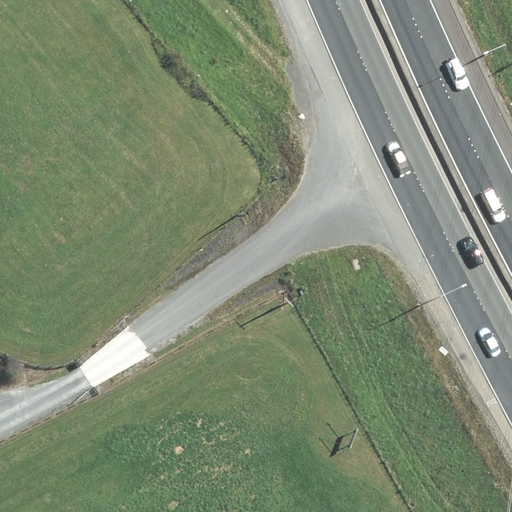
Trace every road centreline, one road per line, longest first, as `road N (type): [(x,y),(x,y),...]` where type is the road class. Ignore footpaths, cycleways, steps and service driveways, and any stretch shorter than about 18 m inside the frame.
road 1 (motorway): [(511,364),(337,0)]
road 2 (motorway): [(409,0),(511,220)]
